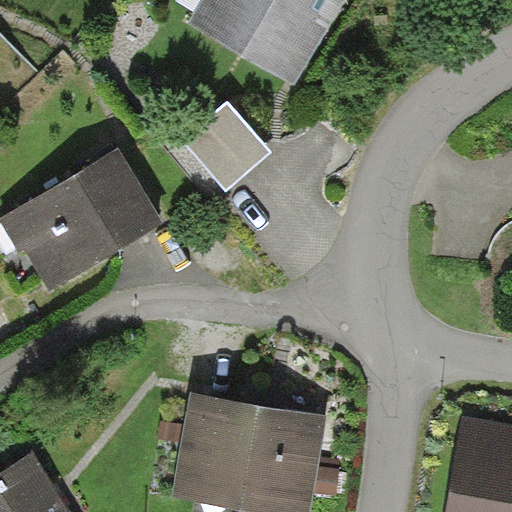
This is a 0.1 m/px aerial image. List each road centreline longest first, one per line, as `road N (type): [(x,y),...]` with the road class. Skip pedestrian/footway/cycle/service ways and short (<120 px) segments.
road 1 (residential): [(0,384),(85,326),(156,305),(393,329)]
road 2 (residential): [(511,58),(454,92),(395,164),(369,271),(393,329)]
road 3 (residential): [(393,329),(396,428),(382,511)]
road 4 (residential): [(393,329),(511,365)]
